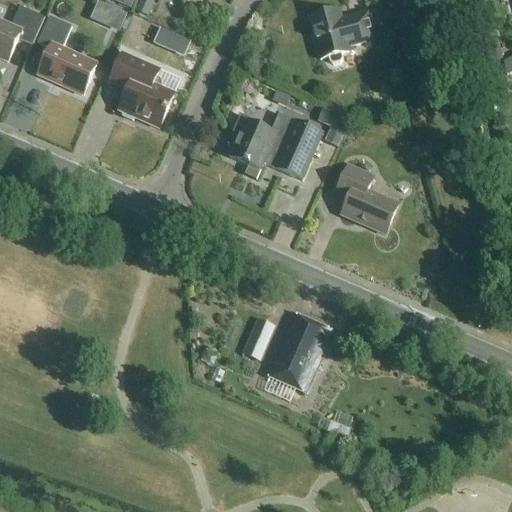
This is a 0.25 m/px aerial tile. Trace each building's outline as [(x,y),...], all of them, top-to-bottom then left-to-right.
[(134,0),(109,0),(130,9),(134,0)] [(141,0),(135,13),(147,18),(154,3),(147,0),(141,0)] [(119,30),(126,15),(99,3),(92,17),(119,30)] [(32,47),(44,20),(20,9),(11,29),(0,23),(0,60),(8,64),(18,41),(32,47)] [(338,12),(309,20),(320,62),(328,60),(330,65),(333,67),(340,65),(342,62),(341,56),(349,54),(348,49),(375,42),(368,15),(349,20),(349,22),(342,24),(338,12)] [(83,98),(83,97),(97,67),(62,51),(72,29),(49,19),(37,46),(49,51),(37,78),(83,98)] [(183,59),(190,44),(160,32),(154,46),(183,59)] [(490,67),(503,64),(498,43),(485,47),(490,67)] [(160,72),(122,56),(109,85),(128,93),(118,114),(122,115),(123,119),(132,123),(135,121),(159,132),(175,96),(159,89),(160,86),(159,82),(156,81),(160,72)] [(511,76),(511,60),(503,64),(506,78),(511,76)] [(323,110),(317,124),(331,130),(327,138),(339,144),(349,122),(323,110)] [(256,182),(263,166),(302,183),(323,136),(278,117),(271,134),(251,126),(253,123),(240,117),(227,146),(231,155),(229,160),(248,169),(247,172),(248,176),(256,180),(255,182),(256,182)] [(385,237),(398,208),(367,194),(374,179),(348,168),(336,195),(349,200),(341,218),(356,225),(357,223),(365,226),(365,228),(385,237)] [(243,353),(261,360),(276,324),(258,317),(243,353)] [(330,334),(292,317),(265,379),(306,397),(323,358),(320,357),(330,334)]
